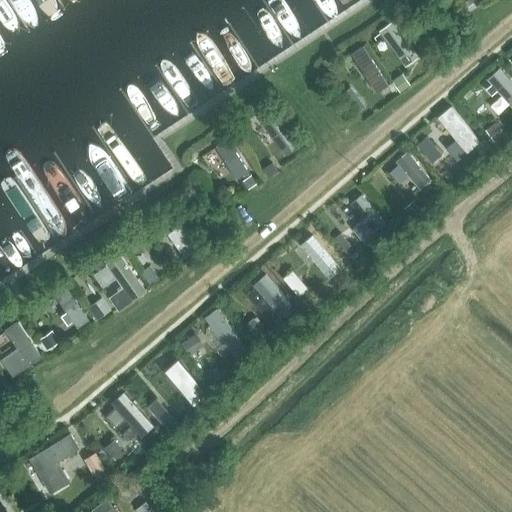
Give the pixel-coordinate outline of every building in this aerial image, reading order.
[(470,0),(469,0),(462,6),(467,13),(475,6),(470,0)] [(403,39),(393,25),(392,23),(380,32),(404,65),(416,56),(408,46),(417,40),(411,32),(403,39)] [(492,84),(487,88),(492,94),(497,89),(511,105),(511,82),(500,69),(488,79),(492,84)] [(392,81),(399,91),(408,84),(401,74),(392,81)] [(350,103),(356,112),(363,106),(357,98),(350,103)] [(458,134),(449,142),(462,157),(486,135),(454,100),(439,113),(458,134)] [(264,112),(288,146),(299,138),(276,105),(264,112)] [(485,130),(493,141),(502,134),(494,123),(485,130)] [(423,153),(432,145),(426,138),(417,145),(423,153)] [(422,186),(435,175),(410,145),(397,156),(422,186)] [(268,177),(277,171),(272,164),(263,170),(268,177)] [(255,185),(249,176),(240,182),(245,191),(255,185)] [(362,194),(351,204),(364,220),(353,229),(363,241),(374,232),(385,223),(362,194)] [(407,209),(413,216),(421,209),(414,202),(407,209)] [(169,229),(181,250),(195,242),(183,221),(169,229)] [(355,252),(347,243),(341,248),(349,257),(355,252)] [(145,290),(120,254),(106,264),(123,288),(111,297),(119,309),(145,290)] [(156,273),(150,266),(140,273),(147,281),(156,273)] [(284,313),(296,301),(267,269),(254,281),(284,313)] [(73,281),(57,290),(75,323),(91,314),(73,281)] [(299,283),(291,289),(298,297),(305,290),(299,283)] [(96,319),(108,311),(100,300),(88,309),(96,319)] [(209,310),(235,352),(248,344),(222,302),(209,310)] [(253,336),(260,330),(260,329),(252,320),(251,319),(244,326),(253,336)] [(17,347),(1,358),(13,375),(42,355),(17,320),(4,329),(17,347)] [(56,343),(49,333),(39,340),(46,350),(56,343)] [(188,355),(192,352),(200,346),(195,337),(182,346),(188,355)] [(220,356),(227,350),(221,343),(214,349),(220,356)] [(127,386),(109,400),(139,435),(156,421),(127,386)] [(166,428),(175,420),(167,410),(157,418),(166,428)] [(70,432),(29,457),(50,493),(70,481),(58,460),(80,448),(70,432)] [(111,457),(117,452),(110,443),(103,449),(111,457)] [(86,459),(92,469),(101,463),(95,453),(86,459)] [(139,479),(132,471),(124,478),(131,487),(139,479)] [(100,511),(121,511),(124,510),(117,500),(100,511)] [(149,511),(143,503),(134,510),(134,511),(149,511)]
